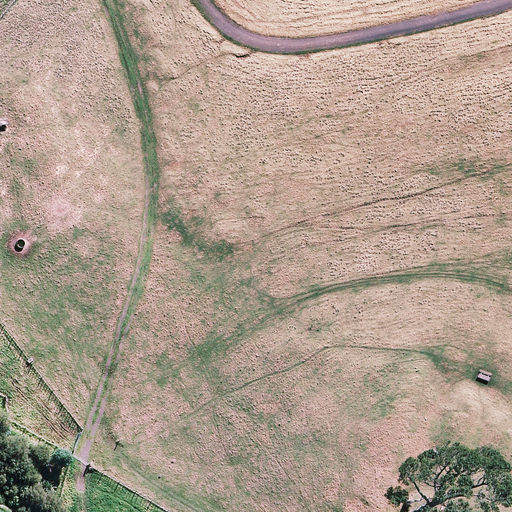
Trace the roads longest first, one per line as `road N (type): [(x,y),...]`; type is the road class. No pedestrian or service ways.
road 1 (track): [(108,0),(139,80),(154,197),(150,248),(86,445)]
road 2 (track): [(511,4),(426,28),(277,50),(232,30),(207,0)]
